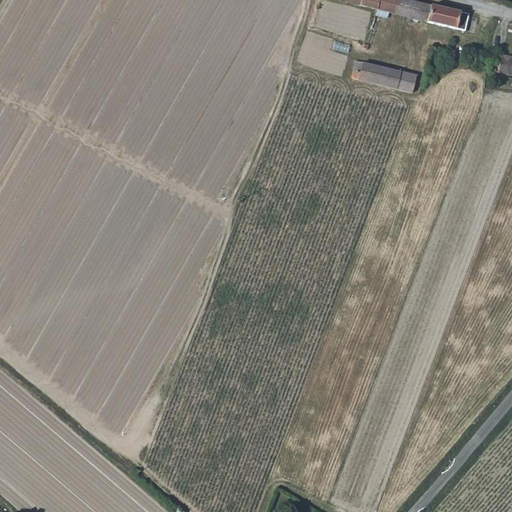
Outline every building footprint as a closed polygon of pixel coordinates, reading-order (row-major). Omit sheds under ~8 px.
[(398,0),(361,0),(360,6),(378,10),(387,12),(395,14),(398,0)] [(398,0),(395,14),(427,22),(431,4),(413,0),(398,0)] [(427,22),(465,31),(468,13),(431,4),(427,22)] [(376,15),(387,18),(389,15),(386,13),(387,12),(378,10),(376,15)] [(463,47),(461,57),(460,63),(488,69),(491,53),(463,47)] [(500,72),(503,56),(491,53),(488,69),(500,72)] [(511,74),(511,58),(503,56),(500,72),(511,74)] [(351,74),(354,78),(413,93),(418,75),(355,60),(351,74)] [(436,81),(437,71),(427,69),(425,79),(436,81)]
